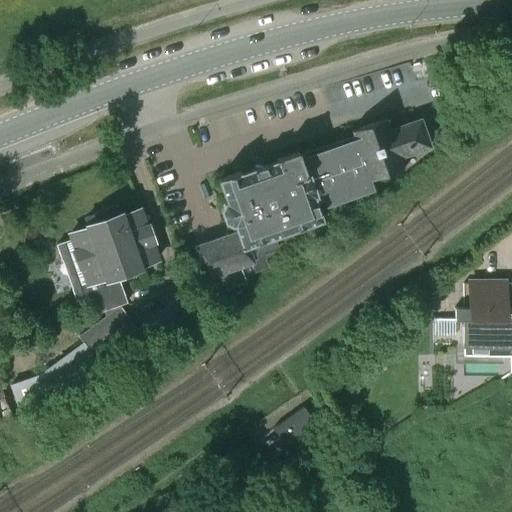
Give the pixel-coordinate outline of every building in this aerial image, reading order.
[(354,135),(319,148),(338,202),(374,189),(371,180),(402,169),(398,157),(430,146),(420,119),(389,130),(385,119),(353,130),(354,135)] [(338,202),(319,148),(299,155),(298,151),(276,159),(277,161),(242,173),(241,171),(218,179),(227,203),(224,203),(221,210),(225,222),(232,225),(234,224),(237,231),(248,264),(252,262),(255,272),(267,268),(264,258),(279,253),(277,247),(294,241),(291,231),(321,220),(313,197),(322,194),(326,206),(338,202)] [(103,310),(118,305),(126,302),(116,275),(139,267),(138,265),(157,258),(151,242),(153,241),(147,224),(145,225),(140,209),(121,215),(120,213),(87,225),(87,227),(69,234),(71,239),(56,245),(61,260),(74,255),(79,268),(81,267),(86,283),(71,288),(76,303),(91,298),(96,313),(103,310)] [(248,264),(237,231),(224,235),(195,246),(212,295),(246,283),(240,267),(248,264)] [(454,307),(454,319),(470,319),(470,344),(503,343),(503,319),(511,318),(511,306),(510,307),(510,283),(462,283),(462,307),(454,307)] [(118,305),(103,310),(105,316),(78,336),(83,342),(38,375),(10,385),(23,420),(57,409),(190,310),(179,296),(135,328),(119,306),(118,305)] [(0,385),(0,451),(23,442),(0,385)] [(303,406),(272,429),(284,445),(315,423),(303,406)]
